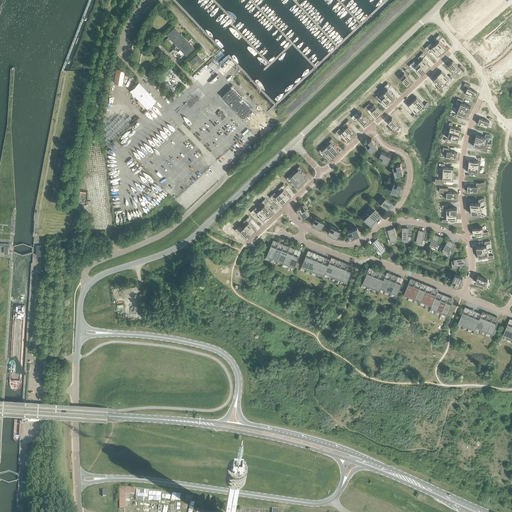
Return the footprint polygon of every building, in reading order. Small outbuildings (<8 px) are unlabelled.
[(480,0),(476,4),(484,12),(488,8),(480,0)] [(476,4),(472,8),(479,16),(484,12),(476,4)] [(463,16),(459,20),(466,28),(471,24),(463,16)] [(459,20),(455,25),(462,32),(466,28),(459,20)] [(175,44),(176,46),(184,38),(174,27),(166,35),(173,42),(175,44)] [(184,38),(176,46),(177,47),(184,54),(186,56),(194,48),(184,38)] [(501,38),(497,43),(504,50),(508,46),(501,38)] [(439,40),(434,44),(442,52),(446,48),(439,40)] [(497,43),(492,47),(500,55),(504,50),(497,43)] [(434,44),(430,48),(437,56),(442,52),(434,44)] [(423,58),(418,62),(426,70),(430,66),(423,58)] [(452,61),(448,65),(456,74),(461,69),(463,72),(465,70),(461,65),(459,67),(452,61)] [(418,62),(414,66),(421,74),(426,70),(418,62)] [(511,71),(506,64),(501,68),(508,76),(511,72),(511,71)] [(116,68),(114,83),(122,84),(124,69),(116,68)] [(441,71),(437,75),(444,83),(449,79),(441,71)] [(404,73),(399,77),(407,85),(411,81),(404,73)] [(437,75),(433,79),(439,86),(437,88),(441,92),(443,90),(440,87),(444,83),(437,75)] [(149,107),(156,100),(154,98),(153,97),(142,86),(138,82),(129,91),(147,109),(149,107)] [(465,83),(463,85),(466,87),(463,92),(474,98),(477,92),(469,88),(470,85),(465,83)] [(387,88),(383,92),(391,100),(395,96),(387,88)] [(225,95),(222,97),(230,106),(239,114),(242,118),(247,114),(247,113),(248,112),(249,112),(249,111),(249,110),(249,109),(249,108),(249,107),(248,107),(246,105),(247,104),(245,102),(243,100),(243,99),(241,101),(239,99),(240,98),(241,98),(240,97),(238,94),(235,91),(234,91),(234,90),(233,90),(232,90),(231,90),(230,90),(229,90),(228,91),(227,92),(225,95)] [(383,92),(379,97),(386,104),(391,100),(383,92)] [(416,97),(412,101),(419,109),(424,105),(416,97)] [(457,98),(456,101),(460,102),(458,108),(457,107),(468,112),(470,106),(462,103),(463,100),(457,98)] [(412,101),(408,105),(415,113),(419,109),(412,101)] [(374,104),(369,108),(376,116),(381,112),(374,104)] [(457,107),(455,113),(466,117),(468,112),(457,107)] [(225,116),(221,111),(217,114),(222,120),(225,116)] [(361,113),(357,117),(364,125),(369,121),(361,113)] [(387,122),(394,128),(391,130),(396,135),(398,133),(396,130),(400,126),(392,118),(387,122)] [(477,123),(487,127),(489,121),(479,118),(477,123)] [(348,125),(344,129),(351,137),(356,133),(348,125)] [(450,126),(448,132),(459,134),(460,129),(450,126)] [(344,129),(339,134),(347,141),(351,137),(344,129)] [(448,132),(447,138),(457,140),(459,134),(448,132)] [(476,134),(474,140),(487,143),(488,137),(490,138),(491,135),(485,133),(484,136),(476,134)] [(365,144),(371,152),(378,147),(371,139),(365,144)] [(474,140),(473,146),(482,148),(481,151),(487,152),(487,149),(486,149),(487,143),(474,140)] [(331,142),(326,146),(335,156),(340,151),(331,142)] [(335,156),(326,146),(321,150),(330,160),(335,156)] [(443,147),(442,150),(445,151),(445,157),(456,158),(457,152),(448,151),(449,148),(443,147)] [(378,158),(387,163),(391,156),(381,151),(378,158)] [(392,166),(395,176),(403,174),(400,164),(392,166)] [(468,166),(467,172),(476,173),(476,176),(485,177),(485,174),(485,173),(483,173),(479,172),(480,167),(468,166)] [(298,169),(294,173),(303,183),(307,178),(298,169)] [(303,183),(294,173),(289,178),(298,187),(303,183)] [(435,178),(435,183),(443,183),(444,183),(444,180),(453,180),(453,174),(441,173),(441,179),(437,179),(435,178)] [(390,191),(398,194),(402,184),(394,181),(390,191)] [(476,185),(467,186),(467,192),(479,192),(479,186),(483,186),(485,186),(485,182),(476,182),(476,185)] [(439,188),(439,192),(441,192),(445,192),(445,198),(456,198),(457,192),(448,192),(448,188),(439,188)] [(283,189),(279,193),(286,201),(291,197),(283,189)] [(279,193),(275,197),(282,205),(286,201),(279,193)] [(378,202),(387,210),(392,205),(383,196),(378,202)] [(478,201),(469,202),(470,208),(481,207),(480,201),(484,201),(484,198),(478,198),(478,201)] [(265,204),(260,208),(268,216),(272,212),(265,204)] [(297,209),(302,218),(309,213),(304,204),(297,209)] [(448,205),(442,205),(442,208),(444,208),(444,213),(457,213),(457,207),(448,207),(448,205)] [(372,207),(367,212),(376,221),(381,216),(372,207)] [(260,208),(256,212),(263,220),(268,216),(260,208)] [(376,221),(367,212),(361,217),(370,226),(376,221)] [(446,219),(442,219),(442,222),(448,222),(448,219),(457,219),(457,213),(444,213),(444,214),(446,214),(446,219)] [(311,224),(321,229),(325,222),(315,217),(311,224)] [(249,222),(244,226),(252,234),(256,230),(249,222)] [(244,226),(240,230),(247,238),(252,234),(244,226)] [(327,233),(337,238),(341,230),(331,226),(327,233)] [(482,226),(472,229),(473,235),(482,233),(483,236),(488,234),(488,231),(484,232),(482,226)] [(347,231),(350,239),(360,235),(357,227),(347,231)] [(402,239),(408,239),(408,234),(411,234),(411,227),(402,227),(402,239)] [(389,236),(391,241),(397,239),(394,228),(385,230),(387,237),(389,236)] [(415,241),(422,243),(423,238),(426,238),(428,232),(418,229),(415,241)] [(429,245),(435,247),(437,242),(440,243),(442,237),(433,233),(429,245)] [(370,244),(374,249),(377,247),(380,251),(385,247),(377,238),(370,244)] [(450,248),(453,250),(456,244),(448,239),(442,250),(448,253),(450,248)] [(485,245),(476,246),(477,252),(488,250),(486,244),(491,243),(490,240),(484,242),(485,245)] [(5,244),(0,243),(0,246),(4,246),(3,253),(5,254),(8,254),(8,246),(9,247),(9,244),(5,244)] [(267,256),(272,258),(272,257),(276,247),(271,245),(265,258),(267,258),(267,256)] [(273,258),(277,260),(278,260),(282,249),(276,247),(272,257),(272,258),(271,260),(272,260),(273,258)] [(279,260),(283,262),(288,251),(282,249),(278,260),(277,260),(277,262),(278,263),(279,260)] [(488,250),(477,252),(478,258),(487,256),(488,259),(494,258),(493,255),(489,256),(488,250)] [(284,263),(289,264),(293,254),(288,251),(283,262),(282,264),(283,265),(284,263)] [(289,264),(288,267),(289,267),(290,265),(295,267),(299,256),(293,254),(289,264)] [(302,266),(307,268),(311,257),(306,255),(300,268),(301,269),(302,266)] [(308,269),(312,270),(313,270),(317,260),(311,257),(307,268),(306,270),(307,271),(308,269)] [(459,265),(459,268),(466,267),(465,257),(453,259),(454,265),(459,265)] [(313,271),(318,273),(318,272),(323,262),(317,260),(313,270),(312,270),(311,273),(313,273),(313,271)] [(319,273),(323,275),(324,275),(329,262),(328,264),(323,262),(318,272),(318,273),(317,275),(318,275),(319,273)] [(325,273),(330,275),(330,274),(330,275),(335,264),(329,262),(324,275),(323,275),(323,277),(324,278),(325,275),(324,275),(325,273)] [(331,275),(335,277),(336,277),(340,266),(335,264),(330,275),(330,274),(330,275),(329,277),(330,277),(331,275)] [(337,277),(341,279),(346,269),(340,266),(336,277),(335,277),(335,279),(336,280),(337,277)] [(341,279),(340,281),(341,282),(342,280),(347,282),(351,271),(346,269),(341,279)] [(363,283),(368,285),(372,274),(367,272),(361,285),(362,286),(363,283)] [(450,283),(458,286),(462,277),(455,273),(450,283)] [(369,286),(373,287),(374,287),(378,277),(372,274),(368,285),(367,287),(368,288),(369,286)] [(477,276),(475,282),(485,285),(487,279),(477,276)] [(374,288),(379,290),(379,289),(379,290),(384,277),(383,279),(378,277),(374,287),(373,287),(372,290),(374,290),(374,288)] [(380,287),(385,290),(386,289),(390,279),(384,277),(379,290),(379,289),(379,290),(378,292),(379,292),(380,290),(379,290),(380,287)] [(387,290),(391,292),(396,281),(390,279),(386,289),(385,290),(385,292),(386,292),(387,290)] [(391,292),(390,294),(391,294),(392,292),(397,294),(401,283),(396,281),(391,292)] [(405,294),(409,296),(414,285),(408,283),(403,296),(404,296),(405,294)] [(410,297),(415,298),(419,288),(414,285),(409,296),(408,298),(409,299),(410,297)] [(416,299),(420,301),(420,300),(421,300),(425,290),(419,288),(415,298),(414,301),(415,301),(416,299)] [(421,301),(426,303),(430,292),(425,290),(421,300),(420,300),(420,301),(419,303),(421,303),(421,301)] [(431,305),(431,307),(436,294),(430,292),(426,303),(425,305),(426,306),(427,303),(431,305)] [(432,308),(436,310),(441,299),(435,297),(436,295),(436,294),(431,307),(430,310),(431,310),(432,308)] [(437,310),(442,312),(446,301),(441,299),(436,310),(435,312),(436,312),(437,310)] [(442,312),(441,314),(442,315),(443,312),(447,314),(452,304),(446,301),(442,312)] [(459,323),(463,325),(464,324),(468,314),(462,312),(457,325),(458,325),(459,323)] [(465,325),(469,327),(474,316),(468,314),(464,324),(463,325),(462,327),(464,327),(465,325)] [(470,327),(475,329),(480,316),(479,318),(474,316),(469,327),(468,329),(469,330),(470,327)] [(476,327),(481,329),(486,318),(480,316),(475,329),(474,331),(475,332),(476,329),(475,329),(476,327)] [(482,329),(487,331),(491,321),(486,318),(481,329),(480,331),(481,332),(482,329)] [(487,331),(486,333),(487,334),(488,332),(493,334),(497,323),(491,321),(487,331)] [(504,335),(508,336),(509,336),(511,327),(511,325),(507,323),(502,336),(503,337),(504,335)] [(24,403),(23,403),(22,418),(23,418),(29,419),(37,419),(38,404),(30,404),(24,403)] [(119,487),(119,509),(125,509),(125,494),(134,494),(134,487),(125,487),(119,487)]
